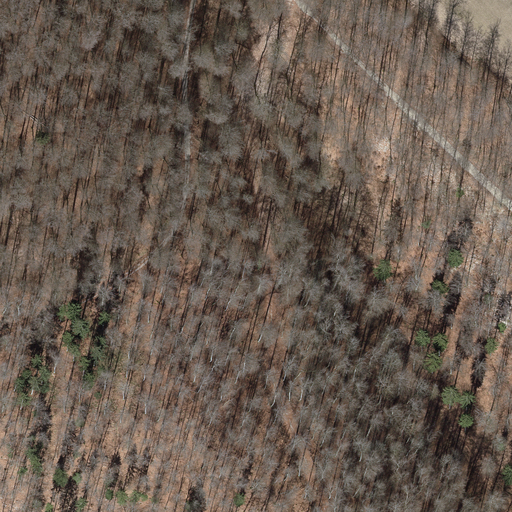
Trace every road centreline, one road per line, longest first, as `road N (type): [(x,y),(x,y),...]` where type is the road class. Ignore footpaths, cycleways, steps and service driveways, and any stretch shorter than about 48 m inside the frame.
road 1 (track): [(301,0),(249,64),(251,114),(273,249),(275,381),(324,511)]
road 2 (track): [(0,337),(147,265),(185,222),(192,0)]
road 3 (track): [(307,0),(357,61),(511,202)]
